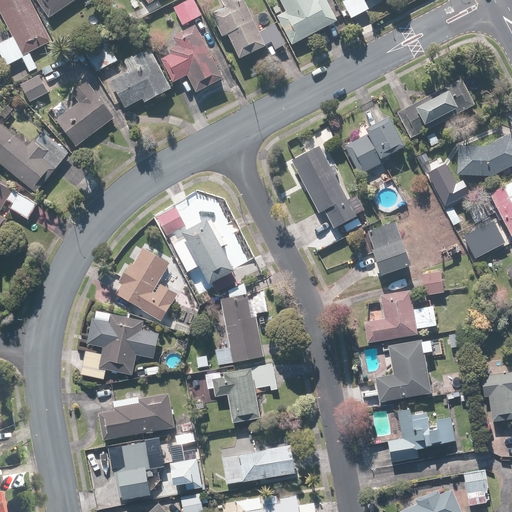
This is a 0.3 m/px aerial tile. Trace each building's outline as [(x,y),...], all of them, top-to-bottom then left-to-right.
[(0,0),(0,9),(32,73),(39,69),(31,53),(53,42),(32,0),(0,0)] [(77,0),(38,0),(51,18),(77,0)] [(203,16),(194,0),(191,0),(175,8),(183,26),(203,16)] [(268,46),(246,0),(221,0),(224,5),(213,10),(225,35),(230,33),(242,58),(268,46)] [(326,0),(279,0),(285,12),(278,16),(293,45),(338,21),(326,0)] [(365,0),(350,0),(344,3),(353,19),(371,9),(365,0)] [(287,44),(275,23),(265,29),(277,50),(287,44)] [(225,79),(198,26),(174,38),(179,46),(171,50),(173,55),(164,60),(175,82),(189,75),(198,93),(225,79)] [(97,73),(119,61),(108,41),(86,53),(97,73)] [(152,50),(126,63),(131,72),(112,81),(127,109),(145,99),(147,103),(173,90),(152,50)] [(32,103),(50,93),(40,74),(22,85),(32,103)] [(456,114),(476,104),(462,77),(397,112),(411,138),(432,127),(429,122),(454,110),(456,114)] [(58,119),(78,146),(116,118),(89,83),(74,94),(81,102),(58,119)] [(0,114),(7,120),(14,111),(1,100),(0,101),(0,114)] [(407,145),(390,114),(361,130),(363,133),(344,143),(361,175),(386,162),(384,158),(407,145)] [(0,162),(37,194),(70,156),(54,142),(47,151),(35,141),(30,147),(0,120),(0,162)] [(459,144),(456,174),(490,177),(511,165),(511,133),(487,147),(459,144)] [(348,199),(320,145),(293,159),(319,213),(325,210),(334,227),(356,216),(355,213),(365,208),(358,194),(348,199)] [(427,172),(444,206),(468,194),(461,181),(457,184),(446,163),(427,172)] [(10,208),(29,220),(39,204),(0,179),(0,229),(7,218),(1,214),(9,201),(12,204),(10,208)] [(511,180),(491,191),(511,234),(511,180)] [(186,223),(177,207),(157,218),(167,234),(186,223)] [(363,257),(370,278),(413,264),(403,233),(414,230),(409,216),(369,230),(377,252),(363,257)] [(184,232),(186,235),(178,239),(176,235),(170,239),(188,271),(202,264),(213,282),(237,269),(224,245),(227,243),(214,219),(210,221),(209,218),(184,232)] [(460,234),(473,258),(504,242),(491,218),(460,234)] [(117,293),(163,319),(178,293),(159,282),(170,262),(144,247),(117,293)] [(445,292),(443,270),(423,272),(426,294),(445,292)] [(231,297),(222,299),(235,362),(265,356),(257,314),(269,312),(264,290),(248,293),(246,285),(229,288),(231,297)] [(369,342),(418,333),(417,328),(437,324),(434,306),(414,309),(410,289),(381,294),(385,318),(365,322),(369,342)] [(107,369),(133,374),(137,354),(156,358),(161,333),(142,329),(144,319),(109,313),(102,354),(88,351),(84,374),(105,378),(107,369)] [(461,346),(459,333),(449,335),(451,347),(461,346)] [(433,390),(423,339),(388,345),(394,374),(375,377),(380,401),(433,390)] [(262,416),(256,387),(271,384),(272,390),(279,388),(274,362),(225,371),(226,377),(213,379),(216,396),(229,394),(234,422),(262,416)] [(511,371),(482,375),(485,396),(489,395),(492,419),(511,416),(511,371)] [(114,386),(95,388),(98,407),(117,405),(114,386)] [(176,426),(170,392),(139,397),(140,402),(117,406),(117,409),(100,412),(105,439),(176,426)] [(438,427),(431,429),(428,411),(412,414),(412,412),(400,414),(404,437),(387,440),(391,462),(420,457),(418,447),(456,440),(451,416),(437,418),(438,427)] [(256,449),(252,430),(234,433),(237,447),(220,450),(227,484),(297,471),(292,442),(256,449)] [(149,441),(120,446),(124,469),(120,469),(125,496),(151,492),(147,466),(153,465),(149,441)] [(200,465),(179,468),(181,490),(202,487),(200,465)] [(470,504),(487,501),(486,493),(490,492),(486,470),(465,474),(470,504)] [(402,510),(402,511),(463,511),(453,489),(439,495),(437,490),(417,499),(419,503),(402,510)] [(0,492),(0,511),(8,511),(5,492),(0,492)] [(316,511),(315,503),(299,505),(298,492),(280,494),(281,505),(262,507),(261,498),(244,500),(246,509),(236,510),(236,511),(316,511)] [(201,493),(181,496),(183,511),(198,511),(204,511),(201,493)] [(169,511),(159,502),(148,511),(169,511)]
